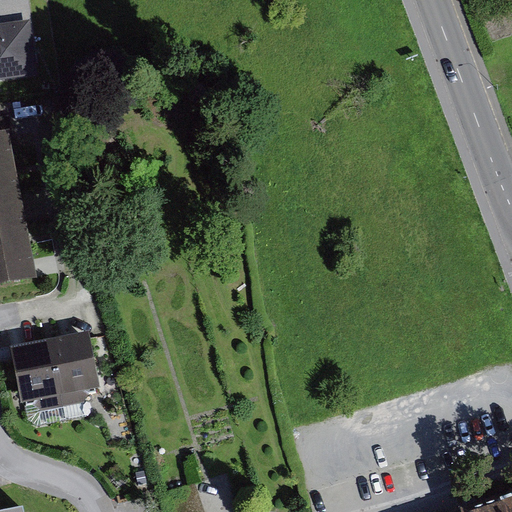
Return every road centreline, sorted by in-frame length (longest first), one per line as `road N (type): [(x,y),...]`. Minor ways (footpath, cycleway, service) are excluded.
road 1 (primary): [(432,0),(511,210)]
road 2 (residential): [(104,511),(82,482),(12,460),(0,448)]
